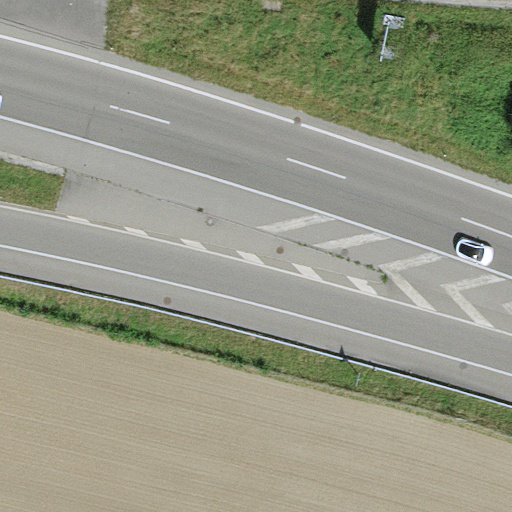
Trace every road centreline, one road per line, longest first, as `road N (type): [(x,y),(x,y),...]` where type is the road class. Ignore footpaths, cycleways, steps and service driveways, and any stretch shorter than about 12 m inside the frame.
road 1 (motorway): [(0,77),(140,113),(511,236)]
road 2 (motorway): [(0,226),(249,282),(511,355)]
